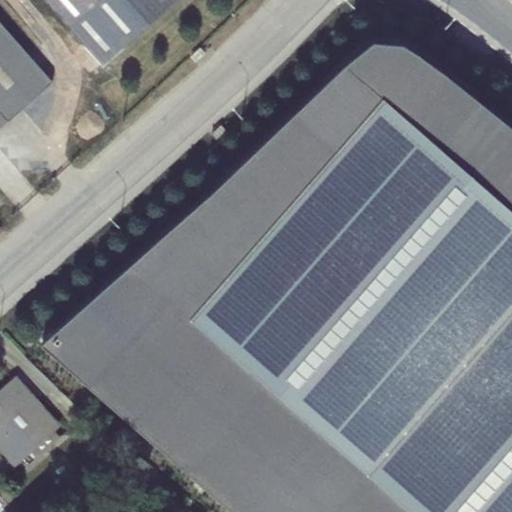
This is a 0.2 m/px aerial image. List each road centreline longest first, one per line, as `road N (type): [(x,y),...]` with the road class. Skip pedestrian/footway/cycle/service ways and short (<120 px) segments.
road 1 (unknown): [(274,190),(170,286),(170,343),(194,375),(367,511)]
road 2 (tertiary): [(0,277),(234,67),(296,0)]
road 3 (unknown): [(274,190),(511,359)]
road 4 (unknown): [(511,168),(438,110),(380,104),(349,120),(274,190)]
